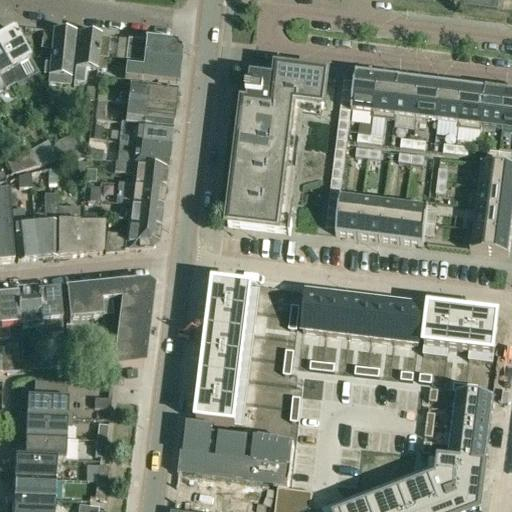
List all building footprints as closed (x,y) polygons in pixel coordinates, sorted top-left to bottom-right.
[(53,33),(49,67),(44,67),(43,77),(48,77),(47,86),(69,88),(75,36),(53,33)] [(29,63),(12,34),(0,40),(0,62),(22,99),(26,97),(19,84),(26,80),(26,78),(35,73),(29,63)] [(84,86),(85,72),(96,73),(98,59),(100,39),(78,36),(74,70),(73,89),(79,89),(79,86),(84,86)] [(109,40),(100,39),(98,59),(107,60),(109,40)] [(127,41),(125,62),(142,64),(179,68),(180,53),(175,46),(127,41)] [(113,81),(113,80),(114,74),(105,73),(107,60),(98,59),(96,73),(95,79),(113,81)] [(0,62),(0,92),(3,91),(4,92),(12,88),(15,91),(13,92),(17,102),(22,99),(0,62)] [(123,82),(176,88),(179,68),(142,64),(125,62),(125,63),(142,65),(142,71),(125,70),(124,72),(123,82)] [(322,110),(327,80),(277,72),(276,81),(250,78),(248,91),(246,107),(244,107),(229,228),(280,234),(296,107),(322,110)] [(352,104),(351,114),(352,115),(352,113),(374,116),(378,78),(356,76),(355,85),(353,95),(352,104)] [(400,81),(378,78),(374,116),(395,119),(400,81)] [(416,121),(421,84),(400,81),(395,119),(416,121)] [(343,83),(342,93),(353,95),(355,85),(343,83)] [(443,86),(421,84),(416,121),(438,124),(443,86)] [(464,89),(443,86),(438,124),(459,127),(464,89)] [(175,92),(131,87),(128,107),(173,112),(175,92)] [(84,103),(93,104),(94,90),(86,89),(84,103)] [(485,92),(464,89),(459,127),(481,129),(485,92)] [(507,94),(485,92),(481,129),(502,132),(507,94)] [(341,103),(352,104),(353,95),(342,93),(341,103)] [(511,95),(507,94),(502,132),(511,133),(511,95)] [(94,123),(105,124),(106,113),(106,105),(96,103),(96,104),(94,123)] [(340,113),(351,114),(352,104),(341,103),(340,113)] [(55,110),(66,126),(67,125),(69,106),(63,106),(55,110)] [(173,112),(128,107),(125,126),(125,127),(171,132),(173,112)] [(340,113),(339,122),(350,124),(351,114),(340,113)] [(350,124),(339,122),(338,132),(348,134),(350,124)] [(422,136),(424,125),(404,122),(402,134),(422,136)] [(168,152),(171,132),(125,127),(125,126),(121,125),(118,146),(124,146),(168,152)] [(348,134),(338,132),(337,142),(347,144),(348,134)] [(465,134),(465,148),(487,149),(487,135),(465,134)] [(56,163),(57,163),(59,166),(85,161),(71,137),(57,143),(51,151),(50,151),(56,163)] [(358,137),(357,146),(370,147),(371,138),(358,137)] [(371,138),(370,147),(382,149),(383,140),(371,138)] [(347,144),(337,142),(335,152),(346,153),(347,144)] [(400,151),(413,153),(414,144),(401,142),(400,151)] [(414,144),(413,153),(425,154),(426,145),(414,144)] [(166,172),(168,152),(124,146),(123,156),(133,158),(132,166),(132,168),(166,172)] [(443,156),(455,158),(457,149),(444,147),(443,156)] [(457,149),(455,158),(468,159),(469,151),(457,149)] [(36,170),(56,163),(50,151),(29,158),(36,170)] [(356,151),(355,159),(367,161),(368,152),(356,151)] [(89,162),(101,164),(102,154),(90,152),(89,162)] [(346,153),(335,152),(334,162),(345,163),(346,153)] [(368,152),(367,161),(379,162),(380,154),(368,152)] [(486,162),(498,163),(499,154),(487,153),(486,162)] [(511,156),(499,154),(498,163),(511,165),(511,156)] [(7,162),(11,177),(12,178),(32,172),(27,156),(7,162)] [(399,156),(398,165),(410,166),(411,158),(399,156)] [(411,158),(410,166),(422,168),(423,159),(411,158)] [(345,163),(334,162),(333,171),(343,173),(345,163)] [(69,179),(84,180),(85,166),(69,165),(69,179)] [(133,178),(132,188),(131,189),(164,193),(166,172),(132,168),(132,166),(115,165),(113,175),(133,178)] [(511,193),(511,171),(481,167),(481,169),(482,169),(480,190),(511,193)] [(56,187),(57,170),(48,172),(48,187),(56,187)] [(343,173),(333,171),(332,181),(343,183),(343,173)] [(86,172),(86,185),(96,185),(96,173),(86,172)] [(437,184),(445,185),(446,173),(438,172),(437,184)] [(31,191),(30,177),(17,180),(18,192),(31,191)] [(321,183),(311,181),(310,191),(320,193),(321,183)] [(435,196),(443,197),(445,185),(437,184),(435,196)] [(115,207),(129,209),(161,213),(164,193),(131,189),(132,188),(117,186),(115,207)] [(90,190),(88,204),(99,205),(100,191),(90,190)] [(511,193),(480,190),(477,211),(511,215),(511,193)] [(320,193),(310,191),(308,201),(319,202),(320,193)] [(0,264),(12,264),(5,194),(0,194),(0,264)] [(37,263),(56,261),(57,210),(56,198),(44,197),(43,227),(33,228),(37,263)] [(340,199),(336,238),(358,241),(363,203),(342,201),(342,199),(340,199)] [(319,202),(308,201),(307,211),(318,212),(319,202)] [(363,203),(358,241),(379,244),(384,206),(363,203)] [(406,209),(384,206),(379,244),(401,246),(406,209)] [(129,209),(127,229),(159,233),(161,213),(129,209)] [(427,211),(406,209),(401,246),(423,249),(428,210),(427,210),(427,211)] [(56,261),(81,259),(82,227),(79,227),(79,211),(57,210),(56,261)] [(318,212),(307,211),(306,220),(316,222),(318,212)] [(511,215),(477,211),(474,233),(511,237),(511,235),(511,215)] [(12,214),(16,263),(17,264),(37,263),(33,228),(33,219),(24,219),(23,213),(12,214)] [(93,216),(83,215),(82,227),(96,227),(93,216)] [(440,228),(441,216),(433,215),(431,227),(440,228)] [(316,222),(306,220),(305,230),(315,232),(316,222)] [(103,228),(96,227),(82,227),(81,259),(102,257),(103,228)] [(438,240),(440,228),(431,227),(430,238),(438,240)] [(106,236),(104,257),(151,252),(157,247),(159,233),(127,229),(126,238),(106,236)] [(511,237),(474,233),(472,254),(470,254),(470,255),(509,260),(511,237)] [(147,283),(123,286),(122,292),(121,300),(151,304),(153,289),(147,283)] [(107,303),(120,302),(121,300),(122,292),(123,286),(99,288),(101,313),(109,312),(107,303)] [(214,287),(211,310),(248,315),(251,292),(214,287)] [(102,319),(101,313),(99,288),(82,290),(86,321),(102,319)] [(65,292),(69,322),(86,321),(82,290),(65,292)] [(62,336),(58,293),(37,295),(39,325),(40,325),(41,338),(62,336)] [(37,295),(16,297),(19,327),(39,325),(37,295)] [(307,296),(303,334),(326,337),(331,299),(307,296)] [(16,297),(0,298),(0,341),(9,341),(7,328),(19,327),(16,297)] [(331,299),(326,337),(349,340),(354,302),(331,299)] [(149,320),(151,304),(121,300),(120,302),(118,318),(119,315),(149,320)] [(354,302),(349,340),(371,343),(376,304),(354,302)] [(376,304),(371,343),(372,343),(394,345),(399,307),(376,304)] [(399,307),(394,345),(418,348),(422,310),(399,307)] [(291,308),(290,320),(298,321),(299,309),(291,308)] [(211,310),(208,333),(245,338),(248,315),(211,310)] [(429,311),(424,349),(447,352),(452,314),(429,311)] [(452,314),(447,352),(470,355),(475,316),(452,314)] [(118,318),(116,333),(147,337),(149,320),(119,315),(118,318)] [(475,316),(470,355),(494,358),(498,319),(475,316)] [(290,320),(288,332),(297,333),(298,321),(290,320)] [(69,373),(82,371),(108,369),(108,362),(75,365),(72,327),(65,327),(69,373)] [(116,333),(115,348),(145,352),(147,337),(116,333)] [(205,354),(205,356),(243,360),(243,359),(245,338),(208,333),(206,354),(205,354)] [(112,370),(144,367),(145,352),(115,348),(112,370)] [(52,359),(53,370),(65,369),(64,351),(57,352),(58,359),(52,359)] [(286,353),(284,365),(292,366),(294,354),(286,353)] [(205,356),(202,378),(240,383),(243,360),(205,356)] [(2,375),(12,374),(11,359),(0,360),(2,375)] [(23,373),(44,371),(43,363),(31,364),(31,363),(22,363),(23,373)] [(311,363),(310,371),(322,373),(323,365),(311,363)] [(284,365),(283,377),(291,378),(292,366),(284,365)] [(323,365),(322,373),(334,374),(335,366),(323,365)] [(356,369),(355,377),(367,378),(368,370),(356,369)] [(368,370),(367,378),(379,380),(380,372),(368,370)] [(402,374),(401,382),(413,383),(414,375),(402,374)] [(421,376),(420,384),(432,386),(433,377),(421,376)] [(202,378),(199,401),(238,406),(240,383),(202,378)] [(34,384),(33,400),(25,400),(24,420),(72,422),(73,416),(66,415),(66,401),(65,401),(65,386),(34,384)] [(454,386),(453,394),(465,396),(466,388),(454,386)] [(466,388),(465,396),(477,397),(478,389),(466,388)] [(94,411),(110,413),(111,403),(112,391),(108,390),(107,402),(94,401),(94,411)] [(431,392),(429,405),(437,406),(439,393),(431,392)] [(457,396),(454,414),(492,419),(494,400),(457,396)] [(293,400),(291,412),(299,413),(301,401),(293,400)] [(199,401),(196,424),(235,429),(238,406),(199,401)] [(291,412),(290,424),(298,425),(299,413),(291,412)] [(454,414),(452,431),(490,436),(492,419),(454,414)] [(428,416),(426,428),(435,429),(436,417),(428,416)] [(24,420),(24,440),(65,442),(65,429),(72,429),(72,422),(24,420)] [(183,436),(178,477),(203,481),(277,490),(288,491),(289,484),(291,485),(296,449),(210,439),(211,431),(184,427),(183,436)] [(106,445),(108,429),(98,428),(96,443),(106,445)] [(426,428),(425,439),(433,440),(435,429),(426,428)] [(452,431),(450,448),(487,453),(490,436),(452,431)] [(14,461),(23,461),(23,462),(55,463),(61,463),(64,463),(65,442),(24,440),(23,461),(14,461)] [(104,461),(106,445),(96,443),(94,460),(104,461)] [(424,445),(423,457),(431,458),(432,446),(424,445)] [(450,448),(448,464),(449,464),(449,465),(485,470),(487,453),(450,448)] [(61,470),(61,463),(55,463),(23,462),(23,461),(14,461),(13,481),(54,483),(55,469),(61,470)] [(479,511),(485,470),(449,465),(449,464),(448,464),(429,462),(427,475),(330,511),(479,511)] [(108,470),(103,470),(98,469),(96,485),(106,486),(108,470)] [(330,476),(296,477),(297,491),(331,489),(330,476)] [(13,481),(12,501),(53,503),(54,483),(13,481)] [(94,501),(104,502),(106,486),(96,485),(94,501)] [(12,501),(11,511),(52,511),(53,503),(12,501)]
